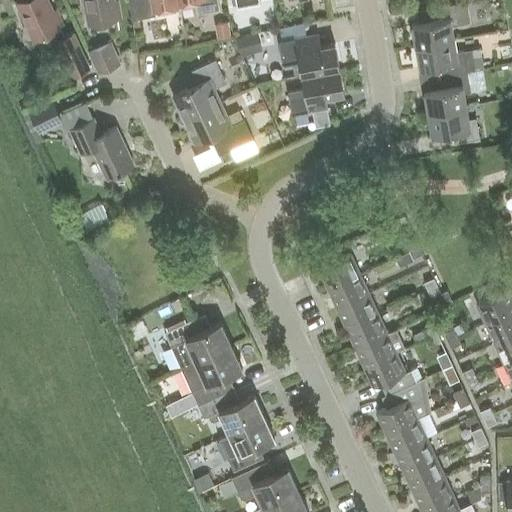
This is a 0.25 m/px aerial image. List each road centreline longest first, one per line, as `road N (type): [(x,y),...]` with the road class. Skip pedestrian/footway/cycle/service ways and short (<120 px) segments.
road 1 (residential): [(378,511),(264,270),(260,216)]
road 2 (residential): [(260,216),(283,192),(358,155),(380,131),(383,95),(366,0)]
road 3 (residential): [(260,216),(179,182),(145,114),(86,101)]
